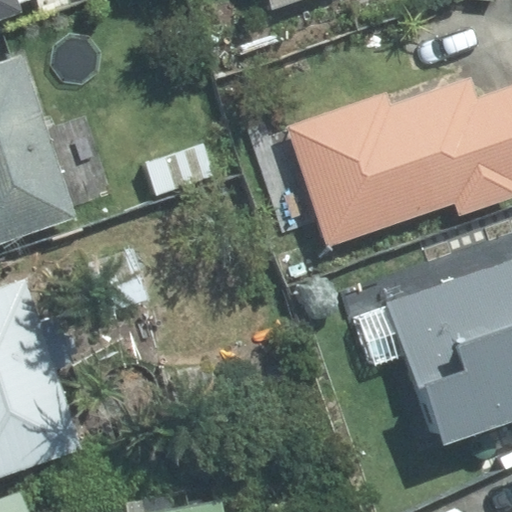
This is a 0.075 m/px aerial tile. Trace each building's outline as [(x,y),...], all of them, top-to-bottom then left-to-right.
[(0,0),(0,9),(11,5),(8,0),(0,0)] [(268,0),(272,10),(301,0),(268,0)] [(0,242),(74,217),(17,50),(0,55),(0,242)] [(386,89),(280,122),(321,249),(453,207),(457,219),(511,201),(511,78),(476,90),(469,69),(388,95),(386,89)] [(511,256),(385,297),(430,436),(511,410),(511,256)] [(0,470),(77,447),(24,274),(0,283),(0,470)] [(28,511),(16,484),(0,490),(0,511),(28,511)] [(222,511),(221,503),(146,511),(222,511)]
